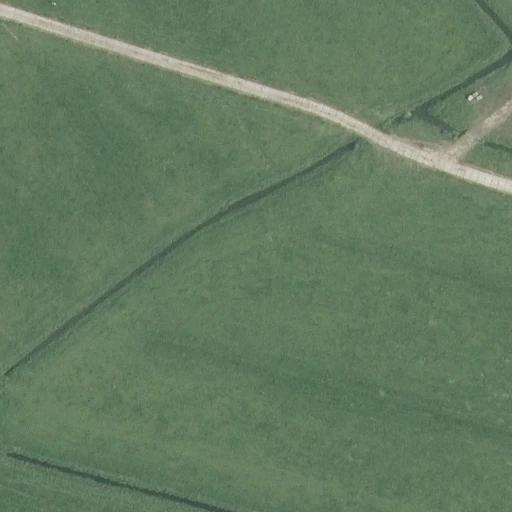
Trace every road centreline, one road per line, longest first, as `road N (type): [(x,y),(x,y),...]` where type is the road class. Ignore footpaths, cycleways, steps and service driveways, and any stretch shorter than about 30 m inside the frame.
road 1 (track): [(443,169),(330,105),(0,2)]
road 2 (track): [(511,114),(483,122),(443,169),(511,185)]
